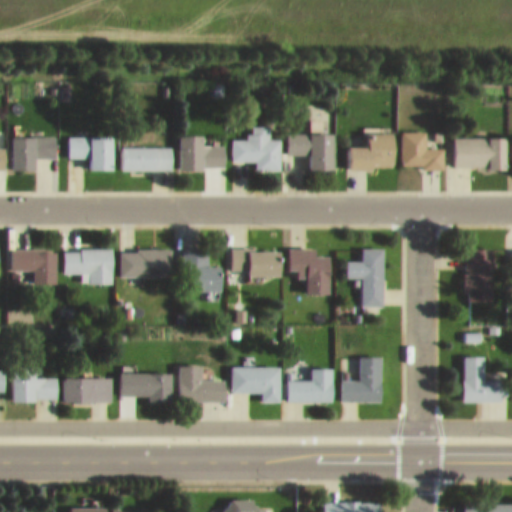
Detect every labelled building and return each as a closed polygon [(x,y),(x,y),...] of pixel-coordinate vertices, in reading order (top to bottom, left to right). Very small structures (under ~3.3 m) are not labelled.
[(230,127),(231,151),(255,150),(255,160),(279,160),(279,129),(268,129),(267,115),(251,115),(251,127),(230,127)] [(401,157),(444,157),(444,138),(425,138),(425,122),(401,121),(401,157)] [(285,122),(285,142),(309,142),(309,159),(333,159),(333,122),(285,122)] [(351,159),(395,159),(395,122),(368,122),(368,136),(351,136),(351,159)] [(113,124),(66,125),(67,147),(88,147),(88,160),(114,159),(113,124)] [(11,125),(10,159),(33,160),(34,146),(52,147),(52,126),(11,125)] [(224,135),(203,135),(202,125),(179,125),(179,159),(224,158),(224,135)] [(507,127),(453,127),(453,157),(507,157),(507,127)] [(121,135),(121,159),(169,160),(170,137),(121,135)] [(307,282),(330,282),(329,245),(315,245),(315,237),(289,237),(289,259),(297,259),(297,266),(307,266),(307,282)] [(383,237),(361,237),(361,249),(346,249),(346,266),(361,266),(361,294),(383,294),(383,237)] [(491,237),(464,237),(464,292),(491,292),(491,237)] [(55,273),(55,238),(12,238),(12,268),(22,268),(22,260),(32,260),(32,273),(55,273)] [(112,273),(111,238),(63,239),(63,263),(78,263),(78,273),(112,273)] [(221,280),(222,255),(207,255),(208,238),(182,238),(181,280),(221,280)] [(119,266),(171,266),(171,239),(119,239),(119,266)] [(230,260),(249,260),(249,264),(280,264),(280,239),(230,239),(230,260)] [(462,345),(461,390),(500,390),(500,370),(484,370),(484,345),(462,345)] [(357,346),(357,369),(340,368),(340,390),(378,390),(378,346),(357,346)] [(35,355),(12,355),(12,389),(57,389),(57,366),(35,366),(35,355)] [(177,355),(177,389),(223,390),(223,369),(200,369),(201,355),(177,355)] [(230,357),(230,379),(259,379),(259,390),(280,390),(280,356),(230,357)] [(286,370),(286,389),(329,390),(329,357),(309,357),(309,370),(286,370)] [(118,362),(118,383),(149,383),(149,391),(171,391),(171,362),(118,362)] [(63,390),(110,390),(110,366),(63,366),(63,390)] [(208,504),(203,511),(241,511),(247,503),(261,511),(267,500),(234,481),(218,510),(208,504)] [(380,511),(380,492),(321,491),(320,511),(380,511)] [(511,511),(511,492),(462,492),(462,511),(511,511)] [(105,511),(105,497),(69,497),(69,511),(105,511)]
